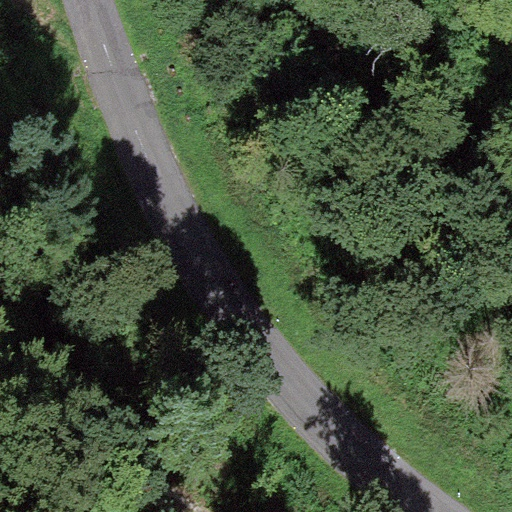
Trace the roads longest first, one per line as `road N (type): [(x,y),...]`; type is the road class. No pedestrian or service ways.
road 1 (tertiary): [(433,511),(347,445),(212,286),(164,196),(91,0)]
road 2 (track): [(297,0),(329,49),(377,98),(511,193)]
road 3 (track): [(193,511),(139,482),(0,373)]
